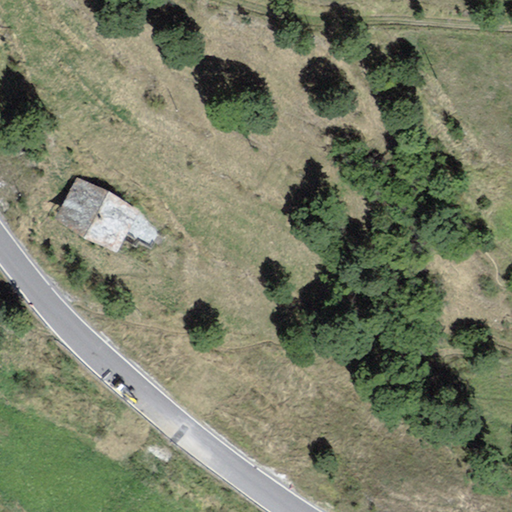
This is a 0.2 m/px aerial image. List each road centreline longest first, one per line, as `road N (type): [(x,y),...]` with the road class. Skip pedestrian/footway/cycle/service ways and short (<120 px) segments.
road 1 (tertiary): [(297,511),(113,367),(0,241)]
road 2 (track): [(511,24),(330,18)]
